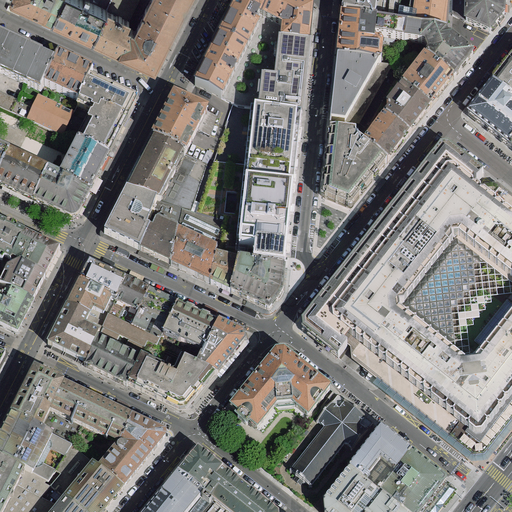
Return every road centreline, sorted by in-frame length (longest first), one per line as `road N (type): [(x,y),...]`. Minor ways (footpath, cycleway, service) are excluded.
road 1 (residential): [(312,284),(303,264),(328,24),(321,0)]
road 2 (residential): [(276,331),(491,495)]
road 3 (residential): [(83,245),(276,331)]
road 4 (residential): [(312,284),(444,121)]
road 5 (residential): [(194,431),(28,350)]
road 6 (residential): [(0,15),(162,91)]
road 7 (residential): [(162,91),(83,245)]
road 8 (residential): [(298,511),(194,431)]
road 9 (residential): [(194,431),(276,331)]
